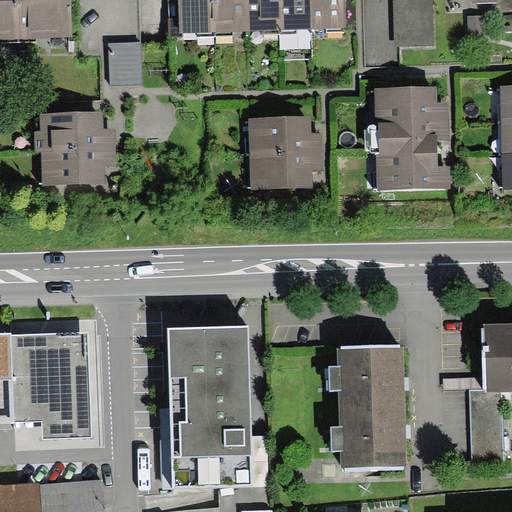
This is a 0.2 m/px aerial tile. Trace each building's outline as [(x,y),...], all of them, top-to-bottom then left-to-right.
[(1,0),(2,42),(34,42),(33,0),(1,0)] [(33,0),(34,42),(70,41),(69,0),(33,0)] [(170,0),(171,37),(203,37),(203,0),(170,0)] [(203,0),(203,37),(236,36),(236,0),(203,0)] [(236,0),(236,36),(271,36),(271,0),(236,0)] [(271,0),(271,36),(302,36),(301,0),(271,0)] [(330,36),(329,0),(301,0),(302,36),(330,36)] [(428,0),(388,0),(390,51),(430,50),(428,0)] [(511,13),(511,0),(471,0),(472,15),(511,13)] [(134,46),(103,47),(103,88),(134,88),(134,46)] [(511,131),(511,93),(492,94),(494,132),(511,131)] [(367,98),(368,152),(435,151),(434,97),(367,98)] [(103,115),(38,116),(38,151),(116,150),(116,132),(103,132),(103,115)] [(304,128),(240,129),(240,164),(305,163),(304,128)] [(495,171),(511,170),(511,131),(494,132),(495,171)] [(39,184),(104,183),(104,167),(116,167),(116,150),(38,151),(39,184)] [(435,151),(368,152),(369,200),(436,199),(435,151)] [(241,197),(305,196),(305,163),(240,164),(241,197)] [(496,206),(511,205),(511,170),(495,171),(496,206)] [(249,328),(169,332),(175,489),(256,486),(249,328)] [(486,391),(511,390),(511,328),(484,330),(486,391)] [(89,333),(12,336),(15,422),(43,421),(44,439),(93,437),(89,333)] [(0,336),(0,423),(15,424),(15,422),(12,336),(0,336)] [(349,412),(406,411),(404,349),(347,350),(349,412)] [(406,411),(349,412),(350,473),(407,471),(406,411)] [(258,459),(259,482),(271,482),(270,458),(258,459)] [(102,511),(101,479),(41,483),(42,511),(102,511)] [(42,511),(41,483),(0,486),(0,511),(42,511)]
